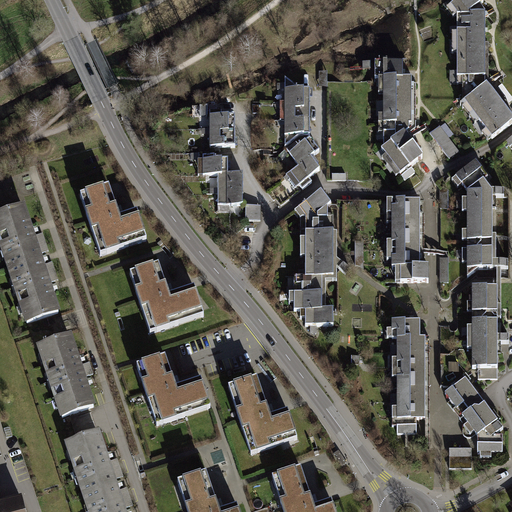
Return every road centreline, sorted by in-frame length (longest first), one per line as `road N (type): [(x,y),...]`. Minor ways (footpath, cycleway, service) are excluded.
road 1 (tertiary): [(395,498),(146,182),(52,0)]
road 2 (track): [(0,75),(57,36),(162,0)]
road 3 (track): [(160,78),(280,0)]
road 4 (track): [(37,136),(160,78)]
